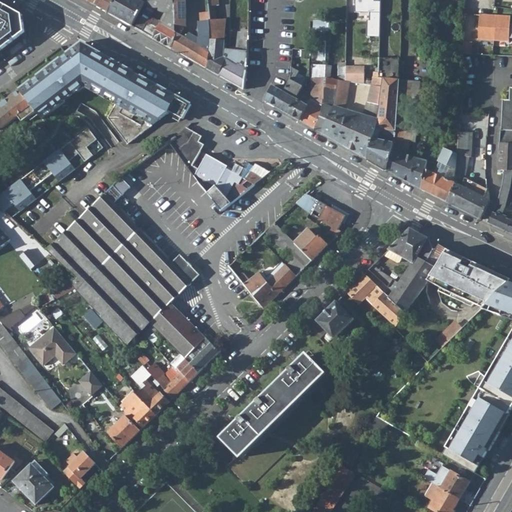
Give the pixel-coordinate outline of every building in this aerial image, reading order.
[(97,0),(95,4),(108,12),(114,0),(97,0)] [(114,0),(108,12),(133,26),(146,3),(140,0),(114,0)] [(151,16),(142,31),(172,48),(176,35),(174,0),(155,0),(149,1),(149,5),(155,8),(161,12),(168,13),(163,24),(151,16)] [(174,0),(176,35),(172,48),(208,69),(211,51),(212,40),(211,20),(199,22),(200,35),(199,39),(190,33),(187,38),(181,34),(184,30),(185,26),(187,26),(185,0),(174,0)] [(380,0),(354,0),(355,12),(369,12),(369,20),(367,20),(366,37),(380,37),(380,22),(380,0)] [(0,52),(26,33),(23,15),(3,4),(2,7),(0,6),(0,52)] [(149,5),(136,28),(142,31),(151,16),(155,8),(149,5)] [(211,51),(208,69),(219,75),(230,50),(224,50),(226,19),(216,20),(216,10),(210,10),(211,20),(212,40),(211,51)] [(480,15),(479,39),(494,40),(495,15),(480,15)] [(495,15),(494,40),(510,41),(511,16),(495,15)] [(313,21),(313,30),(329,30),(329,22),(313,21)] [(230,50),(219,75),(244,89),(247,71),(247,59),(249,40),(249,29),(242,29),(239,51),(230,50)] [(464,41),(463,54),(471,54),(471,41),(464,41)] [(52,107),(87,81),(119,100),(108,118),(127,143),(133,139),(134,140),(169,113),(170,112),(183,120),(192,105),(179,98),(146,79),(120,64),(95,50),(82,42),(0,103),(0,123),(2,123),(4,126),(18,115),(23,121),(37,111),(39,114),(51,106),(52,107)] [(401,57),(379,56),(379,78),(384,78),(400,80),(401,57)] [(323,113),(316,129),(323,133),(335,106),(339,80),(331,79),(331,66),(326,65),(325,78),(323,113)] [(346,66),(346,81),(350,81),(364,84),(365,66),(346,66)] [(284,91),(275,107),(288,114),(302,89),(304,86),(294,81),(299,71),(292,67),(292,70),(291,79),(284,91)] [(311,100),(300,121),(316,129),(323,113),(325,78),(312,77),(311,99),(311,100)] [(335,106),(323,133),(368,159),(377,128),(384,78),(379,78),(374,77),(372,85),(368,101),(367,101),(364,115),(345,109),(350,81),(346,81),(339,80),(335,106)] [(384,78),(377,128),(396,131),(400,81),(400,80),(384,78)] [(411,141),(416,141),(420,82),(400,81),(396,131),(387,170),(412,184),(416,157),(407,156),(411,141)] [(284,91),(272,85),(265,101),(275,107),(284,91)] [(494,213),(489,223),(507,231),(511,219),(511,87),(510,87),(510,100),(503,100),(500,161),(499,170),(505,170),(503,185),(498,203),(494,213)] [(302,89),(288,114),(300,121),(311,100),(311,99),(302,93),(304,90),(302,89)] [(462,113),(462,130),(476,130),(476,120),(484,121),(483,143),(487,143),(488,113),(462,113)] [(216,186),(231,202),(267,173),(269,172),(254,162),(253,165),(246,161),(241,167),(234,163),(231,168),(206,154),(197,169),(191,165),(203,144),(197,141),(200,135),(186,127),(175,138),(171,141),(207,192),(216,186)] [(89,128),(0,194),(0,204),(4,209),(13,203),(20,211),(36,199),(30,190),(53,173),(59,181),(75,169),(69,161),(79,154),(85,162),(93,155),(87,147),(97,140),(89,128)] [(377,128),(368,159),(387,170),(396,131),(377,128)] [(457,183),(449,204),(481,220),(490,201),(490,200),(484,197),(462,186),(465,178),(470,157),(472,157),(473,133),(460,132),(458,154),(455,183),(457,183)] [(426,169),(422,189),(449,204),(457,183),(455,183),(458,154),(445,148),(439,162),(440,162),(436,170),(437,174),(426,169)] [(416,157),(412,184),(422,189),(426,169),(428,161),(416,157)] [(171,263),(114,202),(131,186),(123,177),(106,194),(67,231),(153,320),(149,324),(152,326),(156,331),(185,359),(196,348),(206,338),(178,310),(180,308),(180,298),(178,296),(185,289),(191,283),(171,263)] [(465,178),(462,186),(484,197),(487,190),(465,178)] [(207,192),(221,210),(231,202),(216,186),(207,192)] [(328,234),(335,237),(342,231),(338,230),(343,221),(345,222),(349,215),(333,206),(332,208),(307,193),(306,193),(296,202),(310,213),(332,227),(328,234)] [(239,277),(264,308),(279,294),(296,277),(312,261),(294,242),(275,222),(265,231),(292,259),(286,265),(285,264),(278,270),(284,276),(279,281),(273,275),(267,282),(259,273),(249,281),(243,273),(239,277)] [(0,249),(11,240),(2,228),(0,229),(0,249)] [(309,228),(294,242),(312,261),(328,244),(320,235),(318,237),(309,228)] [(389,249),(413,263),(418,256),(428,263),(439,244),(411,228),(394,244),(389,249)] [(74,287),(126,347),(149,324),(153,320),(67,231),(47,250),(77,277),(69,281),(74,287)] [(389,298),(406,313),(447,249),(439,244),(428,263),(418,256),(413,263),(404,276),(399,283),(393,293),(389,298)] [(509,282),(447,252),(433,276),(489,302),(509,282)] [(171,263),(191,283),(200,274),(180,254),(171,263)] [(230,265),(239,277),(243,273),(233,261),(230,265)] [(387,288),(394,279),(389,275),(374,265),(369,270),(387,288)] [(394,268),(389,275),(394,279),(399,283),(404,276),(394,268)] [(366,298),(398,326),(407,315),(389,298),(365,274),(346,292),(359,304),(366,298)] [(399,283),(394,279),(387,288),(393,293),(399,283)] [(56,296),(74,287),(69,281),(52,291),(56,296)] [(511,281),(511,282),(489,304),(511,312),(511,281)] [(40,302),(43,305),(54,297),(52,294),(40,302)] [(309,329),(319,339),(327,331),(335,339),(354,320),(346,312),(348,310),(346,308),(345,310),(336,301),(309,329)] [(0,319),(0,322),(4,327),(8,325),(22,317),(17,311),(3,318),(0,319)] [(457,319),(437,339),(445,346),(464,327),(457,319)] [(0,343),(17,366),(28,358),(8,333),(4,327),(0,322),(0,343)] [(148,339),(156,331),(152,326),(143,334),(146,337),(148,339)] [(29,349),(43,366),(52,359),(51,358),(55,355),(63,365),(78,354),(56,328),(29,349)] [(146,337),(143,334),(138,340),(140,343),(146,337)] [(211,343),(201,353),(190,363),(198,372),(219,352),(211,343)] [(511,346),(490,384),(511,396),(511,346)] [(186,360),(190,363),(201,353),(196,348),(185,359),(186,360)] [(181,373),(180,374),(178,376),(175,373),(168,379),(164,375),(163,376),(156,368),(150,366),(146,362),(148,361),(142,354),(137,359),(142,365),(150,375),(171,399),(189,381),(181,373)] [(230,469),(252,490),(324,416),(302,394),(324,372),(307,356),(223,441),(240,458),(230,469)] [(17,366),(51,410),(61,402),(28,358),(17,366)] [(190,363),(186,360),(182,365),(181,363),(176,369),(180,374),(181,373),(189,381),(198,372),(190,363)] [(149,376),(150,375),(142,365),(140,367),(149,376)] [(156,415),(168,402),(160,393),(159,394),(145,380),(149,376),(140,367),(131,376),(144,388),(138,394),(142,399),(156,415)] [(82,382),(92,394),(104,385),(93,372),(91,371),(80,380),(82,382)] [(0,401),(47,439),(54,431),(0,387),(0,401)] [(135,390),(122,402),(134,417),(133,418),(142,427),(156,415),(142,399),(138,394),(135,390)] [(508,413),(482,398),(452,449),(477,464),(508,413)] [(124,415),(130,421),(133,418),(134,417),(122,402),(120,404),(124,410),(124,415)] [(130,421),(124,415),(107,432),(123,447),(140,430),(130,421)] [(55,434),(59,438),(68,429),(64,425),(55,434)] [(353,467),(362,455),(353,449),(345,462),(353,467)] [(0,478),(1,480),(15,461),(0,450),(0,478)] [(63,472),(79,489),(86,483),(81,478),(95,463),(84,451),(78,457),(73,452),(65,461),(70,465),(63,472)] [(13,482),(36,504),(54,487),(32,464),(13,482)] [(328,511),(355,473),(343,466),(311,511),(328,511)] [(433,483),(460,498),(470,482),(443,466),(438,474),(429,470),(424,478),(433,483)] [(460,498),(433,483),(425,496),(431,499),(427,505),(430,507),(432,508),(438,511),(454,511),(456,510),(456,511),(458,508),(456,506),(460,498)]
